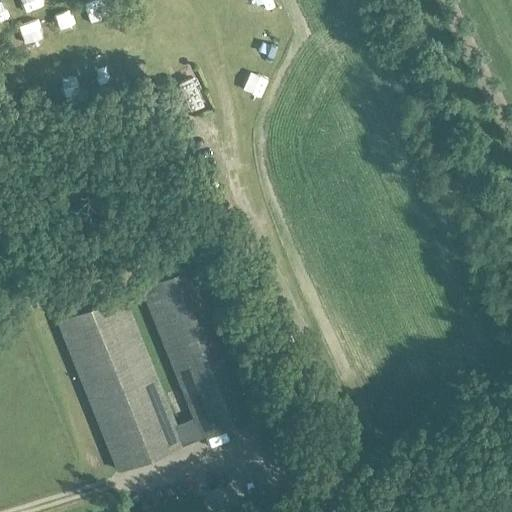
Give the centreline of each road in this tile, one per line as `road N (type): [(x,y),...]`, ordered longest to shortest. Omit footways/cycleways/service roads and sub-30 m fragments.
road 1 (unknown): [(336,506),(344,446),(337,406),(210,102)]
road 2 (unknown): [(101,486),(177,465),(259,458),(336,506)]
road 3 (unknown): [(101,486),(0,262)]
